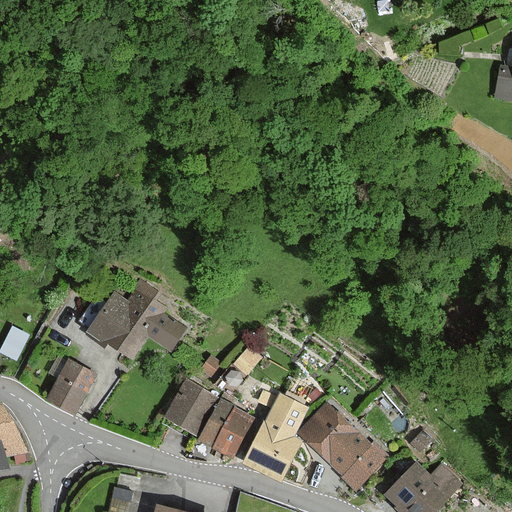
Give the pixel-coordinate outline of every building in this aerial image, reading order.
[(511,69),(502,68),(500,68),(495,97),(511,99),(511,69)] [(161,292),(142,280),(130,300),(115,291),(91,331),(137,359),(151,335),(173,349),(187,325),(165,312),(169,307),(156,300),(161,292)] [(0,346),(17,354),(29,329),(12,321),(0,346)] [(99,374),(71,359),(52,397),(80,412),(99,374)] [(219,396),(188,379),(168,415),(198,432),(219,396)] [(310,407),(282,393),(267,422),(265,421),(245,461),(284,480),(304,440),(295,436),(310,407)] [(30,450),(0,397),(0,461),(9,460),(8,452),(30,450)] [(255,417),(223,400),(203,438),(235,455),(255,417)] [(302,433),(343,473),(374,442),(332,402),(302,433)] [(389,457),(374,442),(343,473),(358,488),(389,457)] [(434,511),(461,483),(443,467),(434,476),(417,461),(388,493),(408,511),(434,511)] [(127,506),(133,487),(117,482),(111,501),(127,506)] [(159,511),(197,511),(162,503),(159,511)]
